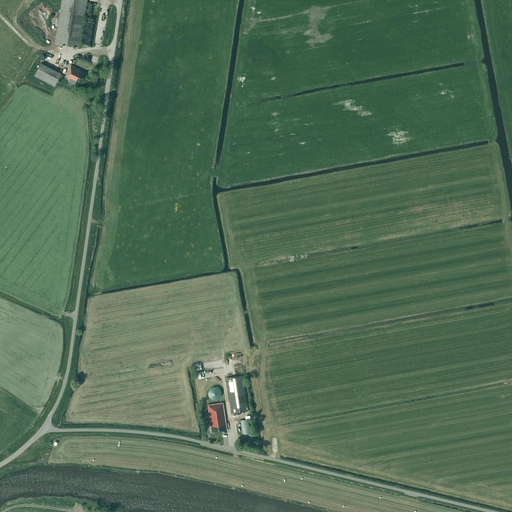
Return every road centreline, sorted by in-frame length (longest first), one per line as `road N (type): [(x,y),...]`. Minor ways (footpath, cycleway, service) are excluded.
road 1 (unclassified): [(491,511),(182,438),(43,426)]
road 2 (tertiary): [(43,426),(68,368),(120,0)]
